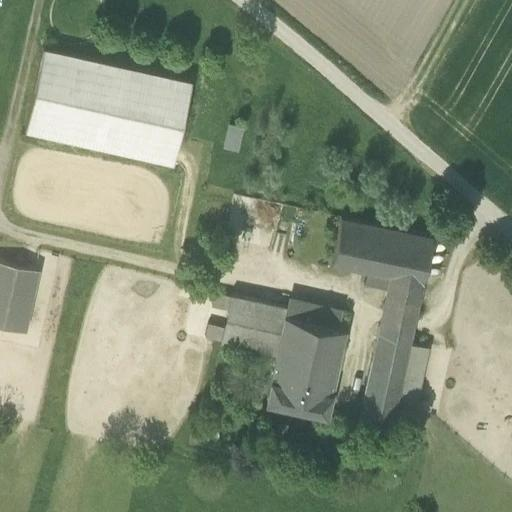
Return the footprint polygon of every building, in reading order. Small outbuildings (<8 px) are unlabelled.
[(24,130),(173,162),(191,80),(42,47),(24,130)] [(239,146),(242,124),(227,122),(224,144),(239,146)] [(367,270),(389,275),(422,280),(432,235),(340,216),(331,262),(367,270)] [(0,325),(21,330),(27,303),(35,268),(0,259),(0,325)] [(363,283),(386,289),(389,275),(367,270),(363,283)] [(386,289),(382,309),(414,316),(422,280),(389,275),(386,289)] [(216,290),(216,307),(227,307),(227,290),(216,290)] [(276,353),(284,315),(287,306),(230,294),(229,297),(220,341),(276,353)] [(342,308),(289,296),(287,306),(284,315),(337,327),(342,308)] [(382,309),(378,326),(410,333),(414,316),(382,309)] [(337,327),(284,315),(276,353),(337,366),(345,329),(337,327)] [(409,342),(410,333),(378,326),(359,415),(391,422),(394,409),(409,342)] [(428,346),(409,342),(394,409),(414,413),(428,346)] [(266,401),(326,415),(337,366),(276,353),(266,401)]
